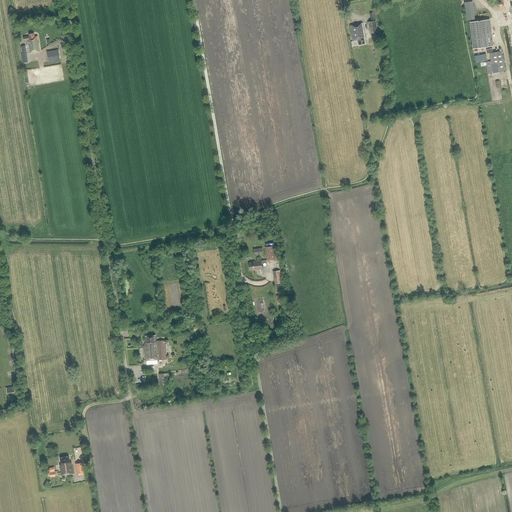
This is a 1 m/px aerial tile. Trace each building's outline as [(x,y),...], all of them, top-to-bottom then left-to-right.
[(464,2),(466,21),(475,19),(472,1),(464,2)] [(490,19),(469,22),(473,49),(493,46),(490,19)] [(367,22),(370,34),(380,32),(379,29),(377,29),(375,21),(367,22)] [(363,37),(364,37),(362,23),(350,26),(353,41),(358,40),(358,45),(364,44),(363,37)] [(23,41),(25,40),(27,40),(29,53),(39,51),(37,36),(34,36),(34,33),(28,34),(29,36),(23,37),(23,41)] [(485,62),(487,74),(505,71),(501,51),(493,53),(492,48),(486,49),(487,54),(489,54),(490,61),(485,62)] [(58,50),(47,52),(49,62),(59,60),(58,50)] [(484,54),(472,57),(473,63),(485,60),(484,54)] [(265,247),(267,260),(278,259),(277,255),(275,255),(274,246),(265,247)] [(262,270),(262,269),(261,261),(255,262),(255,263),(248,263),(249,270),(253,270),(253,271),(262,270)] [(273,271),(274,284),(281,283),(280,271),(273,271)] [(144,351),(145,351),(144,351),(144,356),(145,355),(145,361),(166,359),(166,354),(167,354),(166,344),(165,344),(165,341),(156,341),(155,335),(145,336),(146,342),(145,342),(145,345),(144,345),(144,346),(144,351)] [(159,374),(160,386),(165,385),(164,377),(169,376),(169,373),(159,374)] [(60,464),(62,475),(72,473),(71,462),(70,462),(69,456),(60,458),(61,464),(60,464)] [(77,473),(84,472),(83,462),(75,464),(77,473)]
